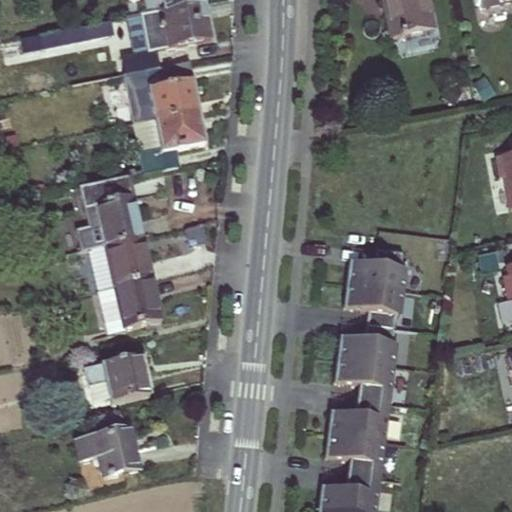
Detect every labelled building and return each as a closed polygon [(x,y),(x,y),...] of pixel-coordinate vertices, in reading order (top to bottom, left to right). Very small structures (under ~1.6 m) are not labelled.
[(144,0),(147,16),(203,5),(201,0),(144,0)] [(382,0),(392,41),(397,40),(397,42),(403,41),(402,39),(431,32),(423,0),(382,0)] [(479,10),(511,2),(511,0),(474,0),(476,6),(479,6),(479,10)] [(147,16),(126,20),(133,56),(120,59),(123,77),(158,70),(155,53),(210,42),(203,5),(147,16)] [(110,23),(39,37),(42,51),(113,37),(110,23)] [(123,77),(127,97),(147,93),(153,122),(197,113),(188,64),(158,70),(123,77)] [(174,152),(204,147),(197,113),(153,122),(132,126),(143,177),(177,169),(174,152)] [(511,139),(510,139),(511,149),(511,152),(491,157),(495,178),(501,177),(506,209),(511,208),(511,139)] [(127,180),(72,192),(87,253),(96,251),(104,250),(141,241),(127,180)] [(151,282),(141,241),(104,250),(108,267),(113,291),(151,282)] [(104,250),(96,251),(100,269),(108,267),(104,250)] [(345,266),(343,287),(400,293),(403,270),(397,270),(399,255),(372,252),(370,266),(361,265),(361,268),(345,266)] [(511,264),(502,267),(504,277),(499,279),(502,295),(509,300),(511,312),(511,264)] [(123,332),(160,323),(151,282),(113,291),(114,294),(95,299),(105,339),(123,334),(123,332)] [(400,293),(343,287),(340,307),(356,309),(356,312),(365,313),(363,327),(389,330),(391,316),(397,317),(400,293)] [(389,330),(363,327),(360,341),(352,340),(351,343),(335,341),(333,362),(390,368),(394,345),(387,344),(389,330)] [(140,359),(84,372),(88,390),(105,387),(108,402),(110,408),(149,399),(140,359)] [(390,368),(333,362),(330,382),(347,384),(346,387),(355,388),(353,402),(385,406),(390,368)] [(105,387),(88,390),(91,406),(108,402),(105,387)] [(385,406),(353,402),(351,416),(342,415),(342,418),(326,416),(323,436),(381,443),(385,406)] [(128,434),(74,446),(78,466),(98,461),(102,481),(136,473),(128,434)] [(381,443),(323,436),(321,457),(337,459),(337,461),(346,462),(343,477),(376,481),(381,443)] [(371,511),(376,481),(343,477),(341,491),(332,490),(332,493),(316,491),(314,511),(317,511),(371,511)]
